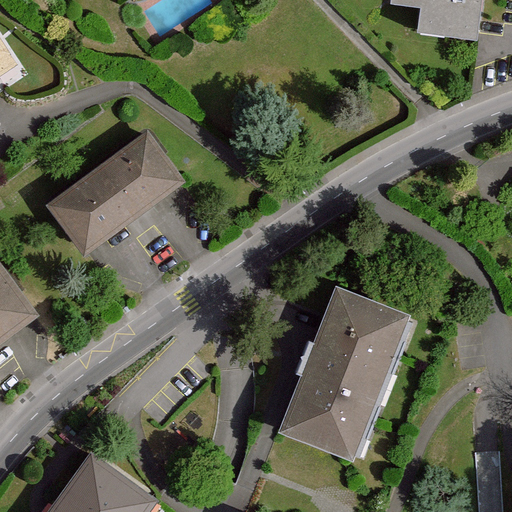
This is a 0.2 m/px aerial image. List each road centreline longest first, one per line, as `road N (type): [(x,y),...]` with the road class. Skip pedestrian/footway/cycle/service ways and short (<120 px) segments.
road 1 (tertiary): [(511,109),(443,137),(304,216),(83,374),(0,453)]
road 2 (unknown): [(299,197),(145,82),(124,78),(6,113)]
